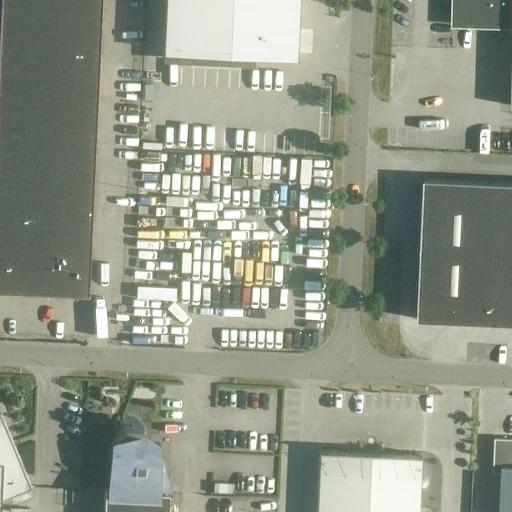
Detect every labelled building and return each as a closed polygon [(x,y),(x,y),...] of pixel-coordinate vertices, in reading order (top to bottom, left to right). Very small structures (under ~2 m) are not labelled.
[(0,0),(0,11),(60,14),(60,0),(0,0)] [(101,16),(101,0),(60,0),(60,14),(101,16)] [(297,0),(165,0),(163,52),(295,58),(297,0)] [(511,0),(454,0),(454,25),(511,26),(511,0)] [(0,51),(59,54),(60,14),(0,11),(0,51)] [(59,54),(99,56),(101,16),(60,14),(59,54)] [(0,51),(0,91),(57,94),(59,54),(0,51)] [(97,96),(99,56),(59,54),(57,94),(97,96)] [(0,131),(55,134),(57,94),(0,91),(0,131)] [(96,136),(97,96),(57,94),(55,134),(96,136)] [(0,131),(0,171),(53,174),(55,134),(0,131)] [(94,176),(96,136),(55,134),(53,174),(94,176)] [(0,211),(51,214),(53,174),(0,171),(0,211)] [(92,216),(94,176),(53,174),(51,214),(92,216)] [(499,253),(502,183),(425,179),(419,320),(495,324),(499,253)] [(511,183),(502,183),(499,253),(511,253),(511,183)] [(49,254),(51,214),(0,211),(0,251),(19,253),(49,254)] [(90,256),(92,216),(51,214),(49,254),(90,256)] [(0,292),(17,294),(19,253),(0,251),(0,292)] [(17,294),(48,295),(49,254),(19,253),(17,294)] [(495,324),(511,324),(511,253),(499,253),(495,324)] [(49,254),(48,295),(88,297),(90,256),(49,254)] [(123,266),(110,278),(118,287),(131,274),(123,266)] [(0,504),(0,499),(31,487),(0,411),(0,504)] [(502,474),(500,511),(511,511),(511,439),(495,438),(493,473),(502,474)] [(105,490),(103,511),(167,511),(168,493),(164,493),(158,492),(160,444),(112,442),(109,491),(105,490)] [(320,450),(317,511),(417,511),(420,455),(320,450)] [(4,511),(29,511),(29,503),(5,504),(4,511)]
